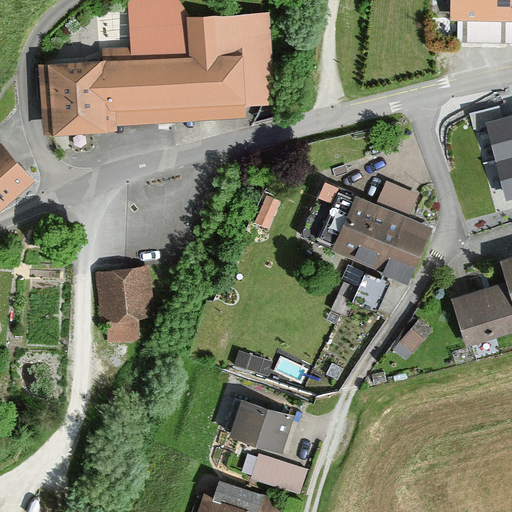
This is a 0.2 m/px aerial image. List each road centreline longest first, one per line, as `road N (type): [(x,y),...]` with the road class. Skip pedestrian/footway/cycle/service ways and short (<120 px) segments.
road 1 (residential): [(312,511),(347,390),(451,236),(422,95)]
road 2 (residential): [(52,202),(334,113),(422,95)]
road 3 (residential): [(52,202),(24,62),(67,0)]
